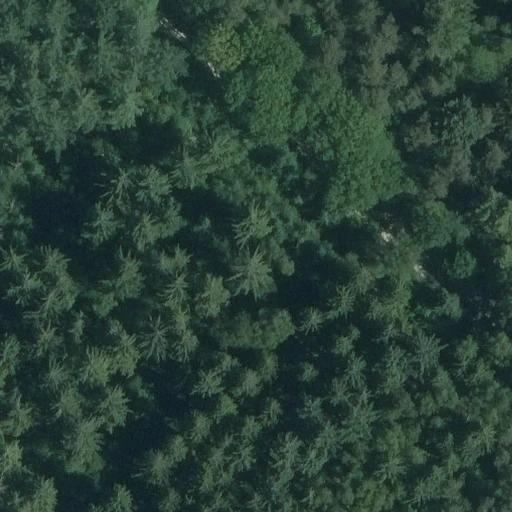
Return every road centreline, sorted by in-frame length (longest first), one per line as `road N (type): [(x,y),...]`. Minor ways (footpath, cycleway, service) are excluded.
road 1 (track): [(511,166),(138,511)]
road 2 (track): [(511,334),(163,0)]
